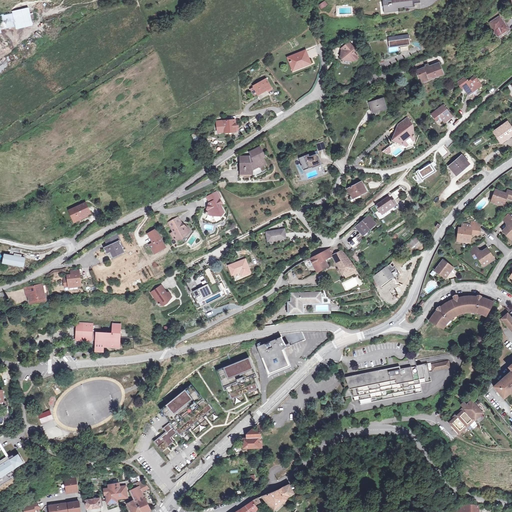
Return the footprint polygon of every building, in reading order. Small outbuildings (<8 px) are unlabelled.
[(391,0),(383,1),(385,12),(396,11),(396,7),(412,5),(411,0),(412,0),(391,0)] [(14,11),(0,14),(0,27),(16,24),(14,11)] [(501,35),(508,30),(499,18),(490,24),(495,30),(496,29),(501,35)] [(7,32),(0,34),(0,44),(11,40),(7,32)] [(409,32),(386,36),(388,47),(408,44),(409,32)] [(344,52),(340,56),(343,59),(350,60),(352,59),(354,60),(358,57),(353,51),(355,49),(356,49),(348,41),(342,46),(345,49),(344,52)] [(306,50),(289,58),(294,70),(311,62),(306,50)] [(428,77),(428,79),(439,75),(439,74),(442,73),(439,65),(437,65),(436,64),(429,67),(428,65),(416,69),(417,74),(419,73),(421,79),(428,77)] [(460,89),(461,87),(469,97),(478,90),(477,89),(481,86),(474,76),(466,81),(463,77),(456,83),(460,89)] [(268,92),(272,90),(266,80),(253,87),(258,95),(267,90),(268,92)] [(375,108),(385,105),(382,97),(370,101),(372,104),(373,104),(375,108)] [(448,120),(452,117),(443,105),(431,115),(436,121),(438,119),(440,122),(442,120),(446,117),(448,120)] [(388,140),(403,146),(411,139),(408,123),(403,117),(394,125),(398,130),(397,133),(388,140)] [(216,133),(235,131),(234,120),(224,121),(224,126),(216,127),(216,133)] [(511,130),(507,124),(494,134),(501,143),(511,135),(511,130)] [(434,135),(439,140),(447,132),(443,127),(434,135)] [(318,150),(324,147),(321,140),(315,143),(318,150)] [(243,165),(243,170),(254,169),(254,162),(259,161),(261,163),(266,160),(258,146),(248,152),(250,156),(241,156),(241,158),(238,159),(239,166),(243,165)] [(441,155),(446,151),(442,146),(438,150),(441,155)] [(301,154),(299,151),(293,154),(298,165),(313,157),(309,150),(305,152),(301,154)] [(463,158),(451,167),(457,176),(469,167),(463,158)] [(429,161),(414,170),(419,178),(434,169),(429,161)] [(366,189),(367,191),(369,189),(362,178),(360,180),(366,189)] [(366,189),(360,180),(347,189),(352,195),(354,197),(366,189)] [(367,191),(366,189),(354,197),(352,199),(351,200),(353,204),(363,196),(362,195),(367,191)] [(206,207),(204,213),(212,215),(217,212),(220,215),(223,211),(220,205),(221,203),(215,191),(205,196),(208,202),(208,204),(209,205),(206,207)] [(494,203),(494,205),(502,208),(505,200),(511,202),(511,194),(506,192),(504,195),(494,192),(490,201),(494,203)] [(383,206),(385,211),(395,204),(389,195),(375,204),(377,207),(378,206),(380,208),(383,206)] [(88,220),(86,217),(91,214),(85,202),(72,208),(77,221),(82,219),(83,222),(88,220)] [(366,215),(358,222),(353,227),(361,235),(365,231),(363,230),(372,222),(366,215)] [(511,237),(511,236),(511,220),(507,215),(501,221),(506,227),(502,233),(509,240),(511,237)] [(178,217),(168,223),(173,232),(171,234),(174,239),(180,239),(182,235),(188,231),(185,226),(183,226),(178,217)] [(474,228),(474,224),(469,224),(469,227),(460,226),(460,231),(457,230),(455,240),(460,241),(459,243),(468,244),(469,239),(470,239),(472,238),(472,236),(477,237),(478,229),(474,228)] [(156,228),(148,232),(153,241),(150,243),(155,252),(166,245),(156,228)] [(120,239),(117,232),(109,236),(112,243),(107,246),(104,247),(107,252),(110,250),(113,256),(124,250),(119,239),(120,239)] [(264,235),(265,244),(284,241),(283,233),(264,235)] [(104,239),(107,246),(112,243),(109,236),(104,239)] [(358,241),(353,236),(347,241),(352,247),(358,241)] [(415,237),(409,243),(413,247),(419,241),(415,237)] [(21,254),(20,254),(21,249),(11,247),(9,255),(4,254),(3,257),(4,257),(3,260),(15,262),(15,264),(24,265),(25,258),(21,257),(21,254)] [(355,275),(357,278),(361,276),(358,273),(357,274),(340,253),(335,255),(331,247),(304,261),(306,265),(312,261),(318,271),(330,265),(327,260),(332,257),(343,275),(344,275),(347,279),(355,275)] [(470,256),(477,251),(475,247),(468,252),(470,256)] [(477,251),(470,256),(473,260),(476,259),(481,267),(490,262),(489,261),(491,259),(485,250),(479,254),(477,251)] [(254,267),(247,254),(231,262),(235,271),(243,267),(245,271),(254,267)] [(447,271),(450,268),(441,262),(433,272),(443,280),(449,273),(447,271)] [(378,285),(391,276),(386,269),(377,275),(375,274),(372,276),(378,285)] [(71,271),(71,275),(67,275),(67,278),(63,279),(64,289),(77,288),(77,286),(80,286),(79,270),(71,271)] [(221,281),(219,277),(220,276),(217,270),(209,274),(212,279),(196,288),(201,297),(221,286),(219,283),(221,281)] [(29,289),(29,291),(27,293),(29,301),(37,299),(37,301),(45,299),(41,282),(26,286),(26,290),(29,289)] [(163,291),(159,286),(151,292),(160,305),(165,305),(167,300),(174,296),(170,291),(166,292),(165,289),(163,291)] [(302,300),(312,300),(312,298),(321,298),(321,291),(295,291),(295,303),(291,303),(291,310),(302,310),(302,300)] [(430,320),(446,328),(451,319),(459,313),(469,310),(480,311),(489,315),(496,301),(483,295),(469,295),(457,296),(447,301),(440,306),(433,313),(430,320)] [(511,319),(507,314),(501,319),(511,331),(511,319)] [(95,349),(103,350),(104,344),(119,345),(121,324),(111,323),(110,333),(100,332),(101,325),(92,324),(92,323),(76,323),(75,338),(92,339),(92,338),(96,338),(95,349)] [(291,344),(288,337),(279,337),(280,340),(261,348),(271,371),(289,362),(283,348),(291,344)] [(227,389),(231,398),(243,393),(241,389),(244,388),(246,392),(258,387),(255,378),(257,377),(255,372),(256,372),(249,357),(232,364),(217,370),(223,385),(225,390),(227,389)] [(451,369),(450,363),(433,366),(434,372),(451,369)] [(400,367),(393,368),(394,371),(389,372),(388,369),(354,376),(355,379),(346,381),(352,395),(354,402),(359,401),(360,405),(422,393),(421,385),(432,383),(428,364),(401,370),(400,367)] [(511,364),(509,367),(511,371),(493,387),(503,398),(511,390),(511,364)] [(168,403),(160,409),(170,422),(163,428),(166,431),(154,441),(160,449),(163,446),(165,448),(171,443),(170,441),(172,439),(171,437),(170,435),(172,433),(174,435),(177,432),(182,438),(190,431),(189,430),(187,428),(189,426),(191,428),(192,429),(205,419),(204,417),(202,416),(205,414),(206,416),(207,417),(208,417),(215,411),(216,410),(207,400),(205,401),(191,384),(168,403)] [(243,393),(231,398),(231,399),(259,388),(258,387),(246,392),(244,388),(241,389),(243,393)] [(465,410),(449,425),(452,429),(459,436),(482,414),(470,401),(465,406),(462,402),(460,405),(463,408),(465,410)] [(465,410),(463,408),(449,421),(448,420),(446,422),(449,425),(465,410)] [(51,419),(48,412),(41,415),(43,422),(51,419)] [(205,419),(192,429),(193,430),(206,420),(205,419)] [(262,441),(259,441),(259,437),(261,437),(261,425),(257,425),(257,429),(253,429),(248,434),(249,438),(243,439),(243,449),(259,447),(259,444),(262,444),(262,441)] [(6,458),(0,461),(0,477),(13,469),(14,470),(21,465),(25,462),(20,454),(16,457),(14,455),(7,459),(6,458)] [(77,477),(66,479),(68,492),(79,491),(77,477)] [(103,494),(104,500),(108,500),(108,502),(118,501),(118,497),(123,496),(122,494),(128,494),(127,485),(131,484),(130,480),(110,482),(110,487),(104,488),(105,494),(103,494)] [(132,490),(136,499),(128,503),(132,511),(144,511),(152,509),(146,497),(146,496),(145,497),(143,491),(150,487),(145,481),(139,484),(140,486),(132,490)] [(263,495),(273,510),(284,500),(283,498),(293,492),(287,484),(282,487),(263,495)] [(101,497),(87,499),(88,508),(102,506),(101,497)] [(249,511),(256,507),(255,505),(260,501),(257,497),(236,511),(249,511)] [(80,500),(50,505),(51,511),(78,511),(81,511),(80,500)] [(38,503),(24,506),(25,511),(36,511),(36,509),(35,508),(37,507),(39,507),(38,503)]
